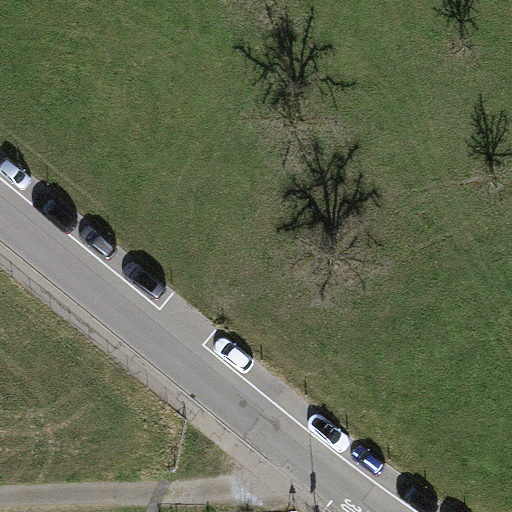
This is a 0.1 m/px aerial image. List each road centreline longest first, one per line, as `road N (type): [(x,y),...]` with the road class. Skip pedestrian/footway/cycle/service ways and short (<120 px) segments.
road 1 (residential): [(376,511),(274,440),(0,214)]
road 2 (track): [(326,477),(0,497)]
